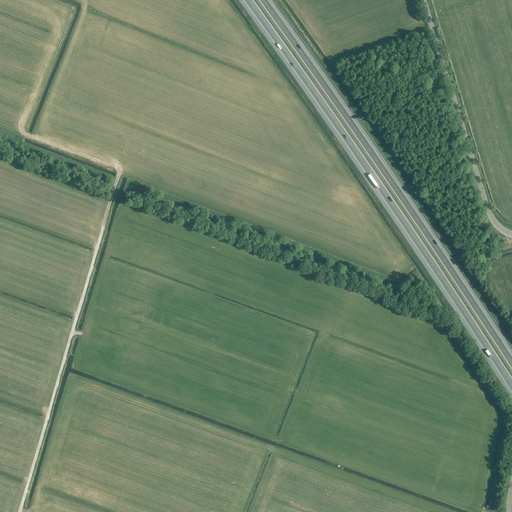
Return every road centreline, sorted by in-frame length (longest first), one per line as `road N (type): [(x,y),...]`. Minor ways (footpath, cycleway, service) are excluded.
road 1 (motorway): [(247,0),(511,385)]
road 2 (motorway): [(511,363),(262,0)]
road 3 (tertiary): [(511,235),(488,211),(423,0)]
